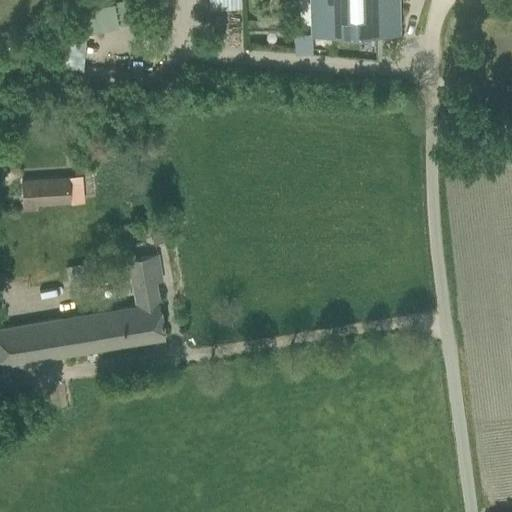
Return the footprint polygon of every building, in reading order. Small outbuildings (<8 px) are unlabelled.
[(284,14),(283,0),(257,0),(258,15),(284,14)] [(309,0),(310,34),(398,32),(397,0),(309,0)] [(22,180),(23,209),(36,208),(35,203),(82,200),(81,176),(22,180)] [(154,244),(165,242),(162,222),(150,224),(154,244)] [(0,327),(0,368),(0,370),(54,361),(53,356),(164,338),(155,281),(161,280),(157,254),(128,259),(136,306),(0,327)] [(87,263),(66,267),(68,281),(89,277),(87,263)]
